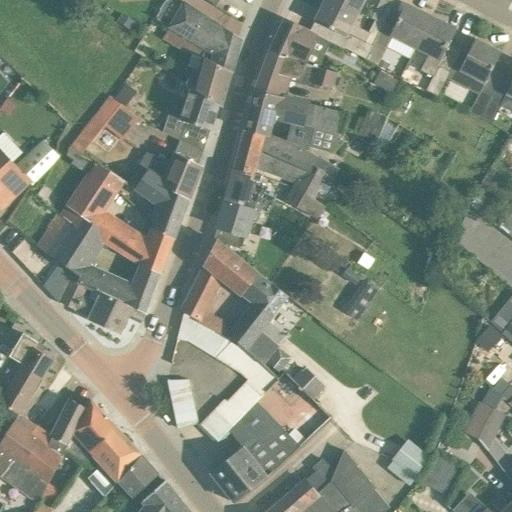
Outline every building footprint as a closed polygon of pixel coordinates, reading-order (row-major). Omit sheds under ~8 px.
[(348,34),(351,35),(365,42),(369,34),(352,25),(359,12),(334,0),(325,0),(315,22),(346,38),(348,34)] [(334,0),(359,12),(364,0),(334,0)] [(384,23),(395,1),(394,0),(380,0),(371,19),(376,21),(383,25),(384,23)] [(415,49),(431,18),(406,5),(394,28),(384,23),(383,25),(372,46),(365,60),(373,64),(377,66),(392,37),(415,49)] [(242,40),(188,6),(174,31),(217,56),(218,54),(234,65),(242,40)] [(119,21),(131,29),(136,21),(124,13),(119,21)] [(461,51),(449,45),(456,31),(431,18),(415,49),(427,55),(420,68),(422,68),(420,71),(433,78),(426,91),(437,97),(447,79),(461,51)] [(303,64),(317,36),(285,19),(269,54),(287,60),(287,59),(303,64)] [(369,34),(365,42),(351,35),(344,48),(365,59),(365,60),(372,46),(383,25),(376,21),(369,34)] [(222,108),(234,65),(218,54),(217,56),(174,31),(170,28),(163,39),(187,53),(188,51),(189,51),(190,51),(203,58),(198,72),(194,69),(186,84),(190,87),(190,88),(218,106),(222,108)] [(447,79),(479,95),(480,96),(482,90),(501,53),(475,40),(468,55),(461,51),(447,79)] [(336,74),(303,64),(287,59),(287,60),(269,54),(255,91),(284,100),(290,82),(316,90),(318,85),(331,89),(336,74)] [(388,63),(381,59),(377,66),(385,70),(388,63)] [(370,70),(373,64),(365,60),(362,65),(370,70)] [(397,80),(383,73),(377,86),(390,93),(397,80)] [(511,82),(503,100),(500,106),(501,107),(511,112),(511,82)] [(203,152),(218,106),(190,88),(184,106),(173,102),(162,133),(203,152)] [(480,119),(493,95),(482,90),(480,96),(479,95),(469,113),(480,119)] [(306,106),(284,100),(255,91),(245,131),(264,136),(271,136),(275,119),(301,126),(306,106)] [(503,100),(493,95),(480,119),(492,125),(501,107),(500,106),(503,100)] [(120,139),(137,119),(120,106),(110,98),(81,133),(92,142),(104,126),(120,139)] [(341,136),(347,115),(308,104),(307,106),(306,106),(301,126),(341,136)] [(377,142),(387,117),(363,107),(353,132),(377,142)] [(431,146),(397,124),(383,145),(417,167),(431,146)] [(245,131),(234,171),(252,175),(255,175),(256,171),(295,184),(291,190),(314,200),(325,180),(317,176),(325,162),(301,148),(271,136),(264,136),(245,131)] [(23,153),(4,133),(0,136),(0,194),(7,201),(27,182),(31,186),(53,164),(58,157),(43,141),(14,168),(12,165),(23,153)] [(511,139),(510,139),(497,162),(511,171),(511,183),(511,185),(511,139)] [(71,164),(90,176),(116,193),(123,182),(124,182),(98,164),(97,166),(81,155),(72,149),(70,148),(69,147),(67,157),(73,161),(71,164)] [(189,201),(202,167),(176,154),(171,164),(147,154),(139,168),(146,173),(189,201)] [(189,201),(146,173),(139,168),(129,181),(137,187),(136,188),(158,204),(151,221),(157,227),(155,231),(174,240),(189,201)] [(254,206),(264,192),(265,192),(268,188),(253,183),(255,175),(252,175),(234,171),(226,200),(242,206),(244,201),(254,206)] [(143,267),(161,274),(169,255),(149,248),(150,246),(102,214),(125,184),(123,182),(116,193),(90,176),(63,217),(74,226),(101,246),(107,249),(109,246),(143,267)] [(317,217),(324,207),(314,200),(291,190),(286,200),(310,215),(311,214),(317,217)] [(242,249),(252,219),(258,221),(261,209),(269,212),(276,198),(265,192),(264,192),(254,206),(244,201),(242,206),(226,200),(214,239),(218,240),(224,244),(242,249)] [(63,217),(59,215),(38,247),(75,273),(79,277),(77,281),(133,308),(147,315),(156,289),(131,279),(128,285),(88,267),(101,246),(74,226),(63,217)] [(241,295),(258,274),(216,242),(204,265),(194,285),(180,311),(183,313),(196,320),(198,320),(202,313),(211,294),(220,278),(241,295)] [(360,277),(347,268),(342,276),(355,285),(360,277)] [(126,321),(133,308),(77,281),(79,277),(75,273),(60,304),(90,318),(89,319),(120,334),(122,331),(124,330),(127,323),(126,321)] [(279,348),(279,347),(261,333),(288,297),(258,274),(241,295),(250,302),(222,338),(227,341),(229,338),(236,344),(246,352),(249,354),(265,366),(279,348)] [(364,280),(343,310),(357,321),(379,290),(364,280)] [(511,298),(503,310),(502,309),(491,322),(503,333),(502,334),(511,342),(511,298)] [(187,342),(195,322),(196,320),(183,313),(177,340),(187,342)] [(220,336),(226,325),(227,323),(215,317),(208,329),(212,332),(220,336)] [(194,346),(204,327),(195,322),(187,342),(194,346)] [(502,336),(490,325),(475,341),(487,352),(502,336)] [(202,351),(212,332),(208,329),(204,327),(194,346),(202,351)] [(53,359),(35,348),(38,343),(12,328),(0,348),(0,403),(0,404),(23,367),(42,378),(53,359)] [(211,356),(222,338),(220,336),(212,332),(202,351),(211,356)] [(222,363),(236,344),(229,338),(227,341),(222,338),(211,356),(222,363)] [(234,370),(249,354),(246,352),(236,344),(222,363),(234,370)] [(279,348),(265,366),(275,377),(290,358),(279,348)] [(241,374),(265,366),(249,354),(234,370),(241,374)] [(275,377),(265,366),(241,374),(248,381),(277,379),(275,377)] [(300,390),(313,378),(302,366),(289,378),(300,390)] [(16,422),(42,378),(23,367),(0,404),(0,479),(14,460),(32,434),(16,422)] [(263,395),(277,379),(248,381),(242,386),(259,400),(264,395),(263,395)] [(190,390),(188,381),(167,382),(170,394),(190,390)] [(259,400),(242,386),(234,393),(250,409),(257,403),(259,400)] [(481,403),(493,410),(501,395),(490,387),(481,403)] [(172,405),(192,400),(190,390),(170,394),(172,405)] [(250,409),(234,393),(226,402),(241,417),(250,409)] [(493,410),(504,416),(511,408),(508,405),(510,403),(501,395),(493,410)] [(115,427),(91,401),(91,400),(87,409),(86,409),(67,450),(85,464),(93,453),(96,456),(115,427)] [(194,410),(192,400),(172,405),(174,414),(194,410)] [(241,417),(226,402),(224,400),(210,414),(227,431),(228,430),(241,417)] [(38,426),(32,434),(14,460),(0,479),(12,487),(38,506),(67,450),(86,409),(71,401),(52,437),(38,426)] [(493,410),(481,403),(479,402),(463,432),(477,440),(493,410)] [(197,421),(194,410),(174,414),(177,427),(197,421)] [(227,431),(210,414),(199,425),(218,441),(227,431)] [(119,482),(142,455),(115,427),(96,456),(119,482)] [(300,445),(281,427),(248,457),(241,448),(209,474),(210,475),(211,474),(234,504),(266,478),(300,445)] [(413,481),(433,451),(408,435),(389,466),(413,481)] [(270,511),(385,511),(390,508),(375,490),(376,489),(344,451),(335,473),(323,459),(312,469),(318,476),(270,511)] [(133,498),(159,475),(142,455),(119,482),(133,498)] [(444,495),(458,466),(436,455),(422,483),(444,495)] [(189,511),(165,481),(143,501),(148,506),(143,511),(189,511)] [(511,511),(511,501),(501,511),(490,511),(487,508),(483,511),(511,511)] [(114,511),(116,510),(108,503),(102,510),(104,511),(114,511)]
